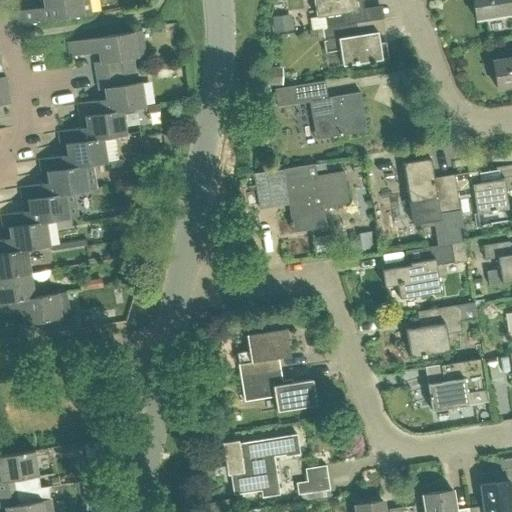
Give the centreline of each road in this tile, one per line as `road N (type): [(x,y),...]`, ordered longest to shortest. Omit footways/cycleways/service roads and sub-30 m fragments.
road 1 (residential): [(178,279),(233,287),(304,274),(332,291),(375,426),(391,442),(419,450),(511,435)]
road 2 (unclassified): [(215,0),(178,279)]
road 3 (unclassified): [(178,279),(135,511)]
road 4 (residential): [(511,119),(475,125),(446,105),(408,0)]
